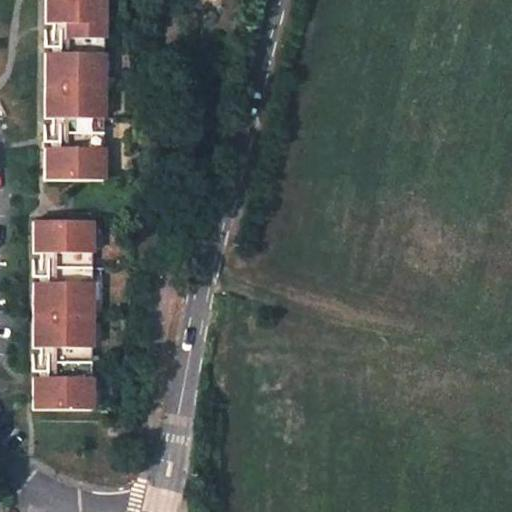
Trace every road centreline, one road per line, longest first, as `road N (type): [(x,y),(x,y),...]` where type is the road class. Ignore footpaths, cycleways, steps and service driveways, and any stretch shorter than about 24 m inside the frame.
road 1 (residential): [(274,0),(197,306),(164,493)]
road 2 (residential): [(164,493),(102,502),(45,497)]
